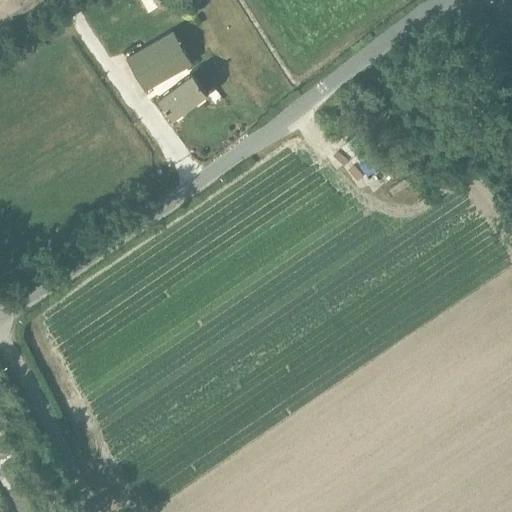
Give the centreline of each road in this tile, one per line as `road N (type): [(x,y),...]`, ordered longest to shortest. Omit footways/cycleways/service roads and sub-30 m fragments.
road 1 (unclassified): [(0,316),(127,233),(440,0)]
road 2 (unclassified): [(90,511),(0,334)]
